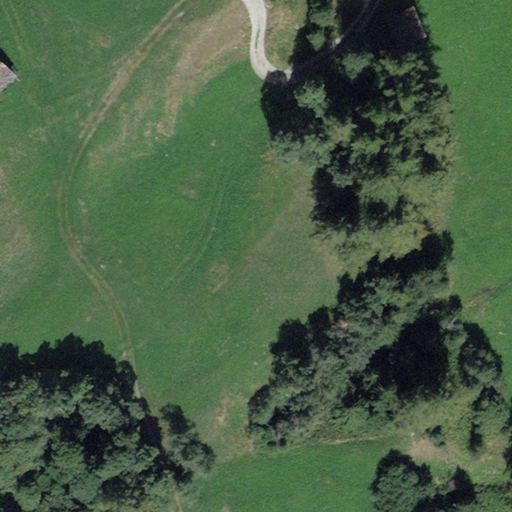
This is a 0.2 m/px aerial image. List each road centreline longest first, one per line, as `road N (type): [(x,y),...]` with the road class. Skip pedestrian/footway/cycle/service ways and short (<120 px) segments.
road 1 (track): [(252,0),(260,67),(277,76),(337,45),(372,0)]
road 2 (track): [(93,126),(149,44),(199,0)]
